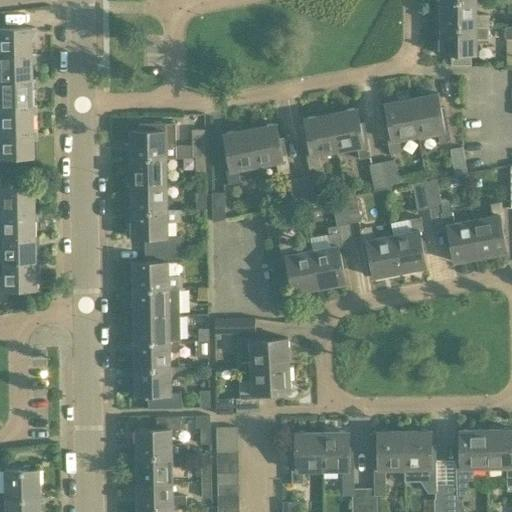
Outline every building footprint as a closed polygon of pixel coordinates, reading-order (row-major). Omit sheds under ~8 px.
[(439,2),(440,28),(489,28),(489,14),(475,14),(475,2),(439,2)] [(0,27),(0,55),(32,55),(32,27),(0,27)] [(489,40),(489,28),(440,28),(440,56),(451,56),(451,67),(470,67),(470,56),(476,56),(476,40),(489,40)] [(32,55),(0,55),(0,80),(33,80),(32,55)] [(33,80),(0,80),(0,106),(33,106),(33,80)] [(411,99),(418,137),(437,133),(439,145),(450,143),(447,125),(443,125),(437,94),(411,99)] [(398,140),(418,137),(411,99),(384,104),(390,135),(386,136),(390,154),(401,152),(398,140)] [(33,106),(0,106),(0,131),(34,131),(33,106)] [(331,114),(338,152),(357,148),(359,160),(370,158),(367,140),(363,140),(357,109),(331,114)] [(318,155),(338,152),(331,114),(304,119),(310,150),(306,151),(310,169),(321,167),(318,155)] [(131,159),(168,158),(195,157),(205,157),(205,129),(192,129),(192,145),(175,145),(175,122),(138,123),(138,132),(131,132),(131,159)] [(250,129),(257,167),(276,163),(279,175),(290,173),(286,154),(282,155),(277,124),(250,129)] [(238,170),(257,167),(250,129),(224,134),(230,165),(226,166),(229,184),(240,182),(238,170)] [(34,131),(0,131),(0,158),(34,157),(34,131)] [(467,172),(462,146),(450,149),(455,175),(467,172)] [(205,172),(205,157),(195,157),(196,173),(205,172)] [(168,158),(131,159),(132,185),(168,184),(168,158)] [(393,161),(381,163),(386,189),(398,187),(393,161)] [(375,191),(386,189),(381,163),(370,166),(375,191)] [(300,178),(305,205),(318,202),(313,176),(300,178)] [(293,207),(305,205),(300,178),(288,181),(293,207)] [(435,178),(424,181),(424,182),(429,208),(441,206),(436,180),(435,178)] [(418,211),(419,210),(429,208),(424,182),(424,181),(412,183),(414,194),(418,211)] [(168,184),(132,185),(132,211),(168,210),(168,184)] [(0,186),(1,212),(35,212),(35,185),(0,186)] [(196,209),(206,209),(206,192),(196,192),(196,209)] [(212,221),(225,219),(224,192),(212,192),(212,221)] [(356,195),(344,197),(349,224),(361,222),(356,195)] [(331,200),(337,226),(349,224),(344,197),(331,200)] [(492,217),(473,220),(480,258),(507,253),(501,222),(504,221),(501,204),(490,206),(492,217)] [(180,210),(168,210),(132,211),(133,239),(144,239),(145,250),(182,250),(181,237),(169,237),(169,222),(181,222),(180,210)] [(263,212),(268,238),(281,236),(276,210),(263,212)] [(440,212),(444,231),(444,232),(447,232),(453,263),(480,258),(473,220),(454,224),(451,210),(440,212)] [(35,212),(1,212),(1,238),(36,237),(35,212)] [(411,231),(393,235),(400,273),(426,268),(420,237),(424,236),(421,217),(409,219),(411,231)] [(374,279),(400,273),(393,235),(373,239),(371,227),(360,229),(364,247),(368,246),(374,279)] [(331,246),(311,250),(319,288),(345,283),(339,252),(344,251),(340,231),(329,233),(331,246)] [(36,237),(1,238),(1,263),(36,262),(36,237)] [(293,293),(319,288),(311,250),(293,254),(291,242),(280,244),(283,263),(287,262),(293,293)] [(182,250),(145,250),(145,262),(133,263),(133,289),(180,289),(182,289),(182,276),(169,276),(169,262),(182,262),(182,250)] [(36,262),(1,263),(0,263),(0,274),(2,275),(2,289),(37,289),(36,262)] [(208,305),(208,289),(208,288),(198,288),(198,305),(208,305)] [(180,289),(133,289),(134,316),(180,315),(180,289)] [(180,315),(134,316),(134,342),(170,342),(181,342),(180,315)] [(255,317),(214,318),(214,333),(239,333),(256,332),(255,317)] [(198,323),(199,341),(209,341),(208,323),(198,323)] [(250,368),(289,365),(288,339),(255,341),(255,337),(237,338),(238,349),(249,349),(250,368)] [(209,341),(199,341),(199,356),(209,356),(209,341)] [(170,342),(134,342),(135,368),(171,368),(170,342)] [(291,393),(289,365),(250,368),(251,381),(240,382),(241,398),(236,398),(236,413),(237,413),(259,410),(259,395),(291,393)] [(171,368),(135,368),(135,396),(148,396),(148,408),(181,407),(181,393),(171,393),(171,368)] [(200,407),(210,407),(209,390),(199,390),(200,407)] [(136,457),(185,456),(185,443),(172,443),(172,430),(180,429),(180,415),(156,416),(156,430),(135,430),(136,457)] [(210,444),(210,416),(196,416),(196,428),(201,428),(201,444),(210,444)] [(216,440),(238,440),(237,426),(216,427),(216,440)] [(511,429),(485,430),(485,469),(505,469),(506,492),(511,491),(511,429)] [(458,463),(445,463),(445,511),(459,511),(459,500),(457,500),(457,496),(468,496),(468,482),(471,482),(471,469),(485,469),(485,430),(458,430),(458,463)] [(403,432),(404,470),(419,470),(419,485),(427,496),(435,496),(435,500),(434,500),(434,511),(445,511),(445,463),(430,463),(430,431),(403,432)] [(374,490),(364,491),(364,511),(377,511),(377,497),(385,496),(384,471),(404,470),(403,432),(376,432),(377,464),(373,464),(374,490)] [(303,472),(322,471),(321,433),(295,433),(295,465),(291,465),(292,484),(303,484),(303,472)] [(321,433),(322,471),(342,471),(342,484),(353,483),(353,464),(349,464),(349,433),(321,433)] [(216,440),(216,451),(238,451),(238,440),(216,440)] [(216,451),(217,462),(238,462),(238,451),(216,451)] [(185,456),(136,457),(136,483),(172,483),(172,466),(185,466),(185,456)] [(217,462),(217,474),(238,473),(238,462),(217,462)] [(201,464),(201,482),(211,482),(211,464),(201,464)] [(5,471),(5,493),(6,499),(40,498),(39,470),(5,471)] [(217,474),(217,485),(239,485),(238,473),(217,474)] [(211,482),(201,482),(202,497),(211,497),(211,482)] [(172,483),(136,483),(136,509),(173,509),(173,508),(186,508),(186,495),(172,495),(172,483)] [(217,485),(217,496),(239,496),(239,485),(217,485)] [(6,499),(5,493),(0,493),(0,504),(5,504),(5,511),(40,511),(40,498),(6,499)] [(217,496),(217,508),(239,507),(239,496),(217,496)] [(282,501),(282,511),(295,511),(295,501),(282,501)]
